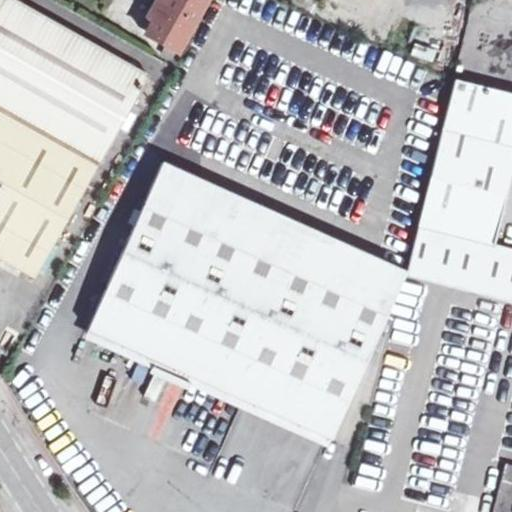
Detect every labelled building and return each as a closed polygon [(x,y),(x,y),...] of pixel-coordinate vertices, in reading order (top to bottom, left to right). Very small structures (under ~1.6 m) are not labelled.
[(0,0),(0,105),(102,164),(152,74),(21,0),(0,0)] [(175,57),(205,0),(167,0),(155,21),(159,39),(170,44),(165,51),(175,57)] [(478,190),(507,198),(511,178),(511,92),(458,78),(452,104),(436,168),(421,223),(496,243),(502,219),(472,212),(478,190)] [(0,256),(38,278),(102,164),(0,105),(0,181),(4,183),(0,190),(0,256)] [(165,162),(90,329),(332,437),(406,271),(165,162)] [(472,212),(502,219),(507,198),(478,190),(472,212)] [(511,249),(495,245),(496,243),(421,223),(420,226),(434,230),(422,280),(511,302),(511,249)] [(90,329),(86,337),(328,446),(332,437),(90,329)] [(510,511),(511,505),(511,462),(508,462),(494,511),(510,511)]
